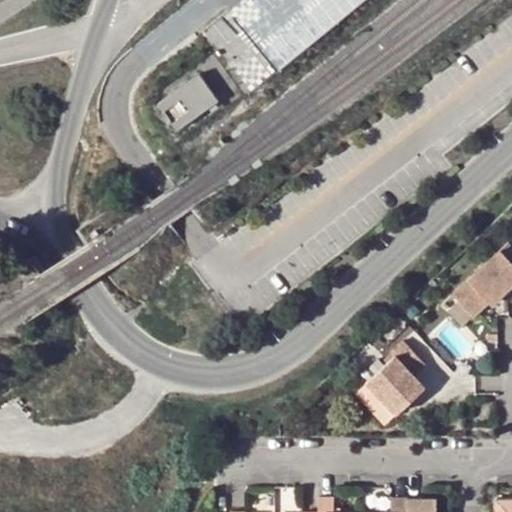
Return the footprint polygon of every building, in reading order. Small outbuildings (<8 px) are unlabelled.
[(177,128),(219,99),(200,72),(158,101),(177,128)] [(511,255),(511,242),(510,240),(453,294),(473,315),(489,301),(491,304),(511,284),(511,260),(509,258),(511,255)] [(427,369),(407,346),(368,382),(397,413),(427,386),(418,377),(427,369)] [(397,413),(368,382),(356,391),(387,423),(397,413)] [(333,511),(334,499),(318,498),(318,511),(333,511)] [(407,511),(407,499),(391,499),(391,511),(407,511)] [(407,499),(407,511),(436,511),(436,499),(407,499)] [(511,511),(511,499),(497,499),(497,511),(511,511)]
